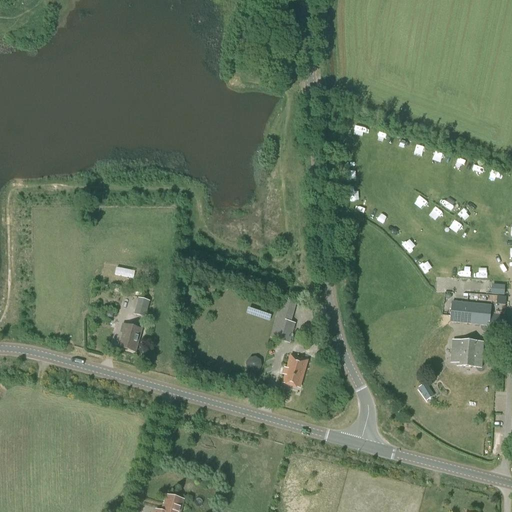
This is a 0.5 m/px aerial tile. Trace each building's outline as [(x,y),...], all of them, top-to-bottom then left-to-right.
[(494,298),(473,296),(473,300),(494,302),(494,303),(506,305),(507,298),(494,297),(494,298)] [(292,323),(297,303),(281,298),(276,319),(292,323)] [(145,319),(150,302),(138,299),(133,315),(145,319)] [(505,330),(506,315),(491,314),(491,306),(452,302),(450,324),(505,330)] [(136,353),(142,330),(122,325),(121,331),(123,332),(119,348),(136,353)] [(289,344),(294,327),(285,325),(280,341),(289,344)] [(482,369),(483,343),(451,341),(450,364),(457,364),(457,368),(482,369)] [(300,389),(307,362),(292,357),(284,384),(300,389)] [(180,511),(183,501),(167,496),(162,511),(159,511),(156,511),(155,511),(180,511)]
